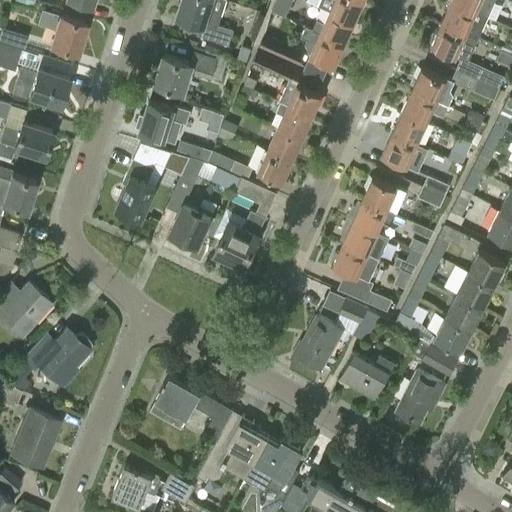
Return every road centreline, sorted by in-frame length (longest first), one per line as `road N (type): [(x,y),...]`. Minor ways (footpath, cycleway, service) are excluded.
road 1 (residential): [(242,361),(403,0)]
road 2 (residential): [(145,313),(87,261),(70,227),(70,195),(136,0)]
road 3 (residential): [(440,477),(242,361)]
road 4 (residential): [(61,511),(145,313)]
road 5 (residential): [(440,477),(511,340)]
